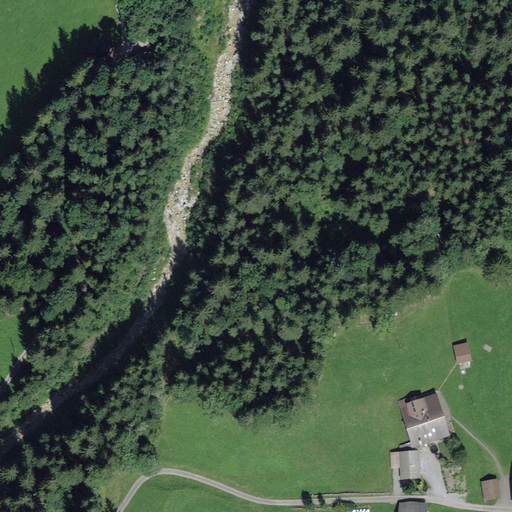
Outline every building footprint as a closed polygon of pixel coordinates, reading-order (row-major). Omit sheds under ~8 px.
[(105,59),(115,44),(99,33),(89,49),(105,59)] [(455,347),(457,357),(468,355),(466,345),(455,347)] [(432,397),(400,407),(407,430),(439,420),(432,397)] [(425,443),(425,442),(444,436),(439,420),(407,430),(413,447),(425,443)] [(401,457),(402,477),(418,477),(417,457),(401,457)] [(482,484),(485,500),(499,497),(496,481),(482,484)] [(403,507),(402,511),(422,511),(424,504),(410,502),(409,508),(403,507)]
